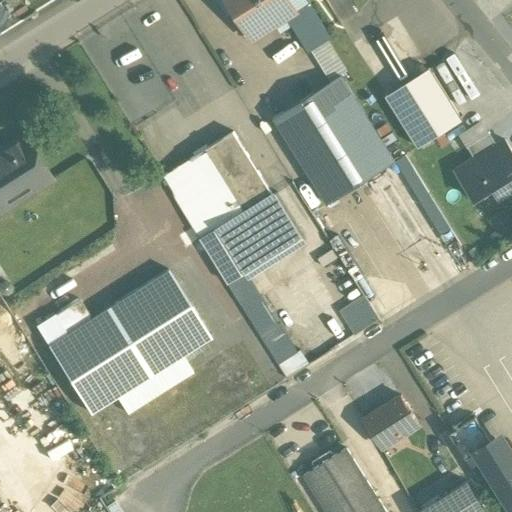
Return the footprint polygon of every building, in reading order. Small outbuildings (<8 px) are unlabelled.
[(289,0),(235,0),(257,35),(296,11),(289,0)] [(313,31),(301,12),(289,20),(309,53),(332,38),(323,25),(313,31)] [(462,120),(429,68),(386,95),(418,148),(462,120)] [(395,163),(341,75),(274,117),(328,204),(395,163)] [(272,194),(233,131),(191,158),(217,200),(229,220),(272,194)] [(468,147),(476,160),(498,146),(490,133),(468,147)] [(24,135),(0,149),(0,202),(28,185),(32,192),(52,180),(24,135)] [(511,153),(505,142),(498,146),(476,160),(456,172),(474,201),(492,190),(499,201),(511,192),(511,153)] [(229,220),(217,228),(244,273),(303,236),(275,192),(272,194),(229,220)] [(217,200),(187,219),(200,239),(200,238),(217,228),(229,220),(217,200)] [(244,273),(217,228),(200,238),(228,283),(244,273)] [(323,268),(339,257),(333,249),(317,259),(323,268)] [(66,333),(47,345),(90,413),(210,337),(167,269),(90,318),(66,333)] [(228,283),(244,308),(262,296),(244,273),(228,283)] [(244,308),(250,317),(268,305),(262,296),(244,308)] [(365,298),(342,312),(356,334),(379,319),(365,298)] [(80,301),(55,316),(66,333),(90,318),(80,301)] [(250,317),(256,327),(274,315),(268,305),(250,317)] [(54,314),(36,326),(47,345),(66,333),(55,316),(54,314)] [(256,327),(262,336),(280,324),(274,315),(256,327)] [(262,336),(268,345),(286,334),(280,324),(262,336)] [(268,345),(274,355),(293,343),(286,334),(268,345)] [(274,355),(280,364),(299,353),(293,343),(274,355)] [(299,353),(280,364),(288,376),(307,363),(300,352),(299,353)] [(401,396),(363,419),(380,446),(398,435),(399,435),(401,434),(402,436),(419,425),(401,396)] [(475,416),(449,433),(465,458),(475,452),(474,450),(490,440),(475,416)] [(511,450),(501,433),(490,440),(474,450),(475,452),(511,509),(511,450)] [(385,511),(346,448),(303,474),(326,511),(385,511)] [(485,511),(466,481),(418,511),(485,511)]
